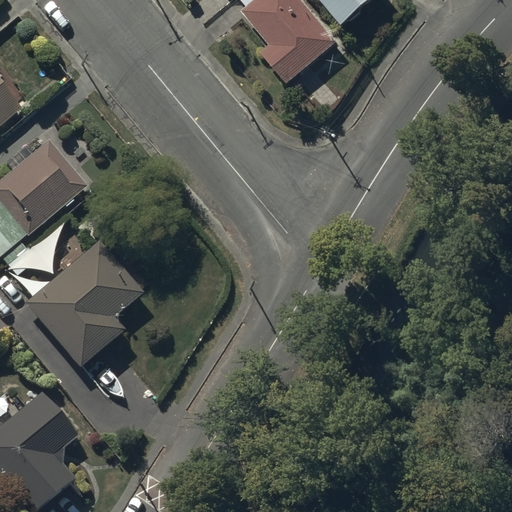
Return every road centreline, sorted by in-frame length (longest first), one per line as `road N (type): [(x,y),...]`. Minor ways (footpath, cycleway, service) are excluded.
road 1 (unclassified): [(322,262),(92,0)]
road 2 (unclassified): [(511,2),(419,109),(322,262)]
road 3 (unclassified): [(322,262),(161,511)]
